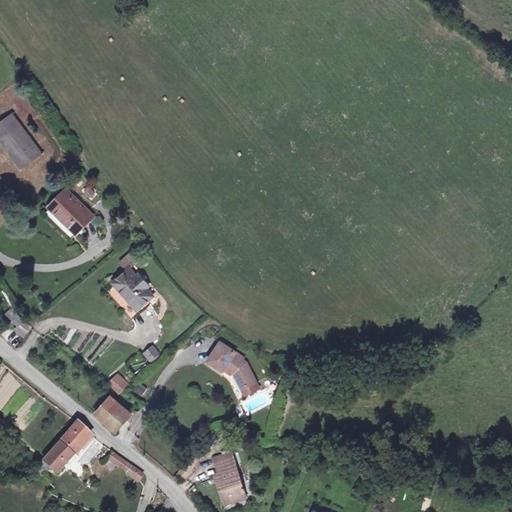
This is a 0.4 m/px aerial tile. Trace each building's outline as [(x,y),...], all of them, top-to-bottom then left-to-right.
[(12,114),(0,123),(0,140),(9,152),(12,150),(24,166),(37,156),(25,140),(29,137),(12,114)] [(29,137),(25,140),(37,156),(41,153),(29,137)] [(12,150),(9,152),(21,168),(24,166),(12,150)] [(66,190),(49,208),(76,234),(94,217),(66,190)] [(130,256),(123,262),(128,268),(130,269),(136,263),(130,256)] [(114,283),(107,289),(129,316),(152,296),(146,289),(149,286),(138,273),(135,276),(128,268),(113,281),(114,283)] [(12,310),(7,315),(13,321),(18,316),(12,310)] [(18,316),(13,321),(18,326),(15,331),(25,339),(33,328),(24,322),(18,316)] [(220,343),(208,362),(223,372),(224,370),(231,374),(234,373),(237,375),(236,378),(243,390),(257,382),(246,363),(242,360),(244,358),(220,343)] [(153,347),(146,354),(154,363),(161,356),(153,347)] [(119,375),(109,385),(120,394),(129,385),(119,375)] [(243,390),(247,396),(261,388),(257,382),(243,390)] [(141,383),(134,391),(141,396),(147,388),(141,384),(141,383)] [(111,397),(95,414),(116,432),(131,414),(111,397)] [(78,422),(35,469),(43,476),(51,467),(57,472),(78,449),(91,435),(92,435),(78,422)] [(91,435),(78,449),(81,452),(94,439),(91,435)] [(112,451),(107,458),(139,480),(144,473),(112,451)] [(230,456),(215,461),(220,474),(215,475),(221,492),(224,491),(228,503),(245,498),(232,455),(230,456)] [(189,458),(184,465),(191,470),(196,463),(189,458)] [(184,465),(178,475),(186,480),(192,471),(191,470),(184,465)]
